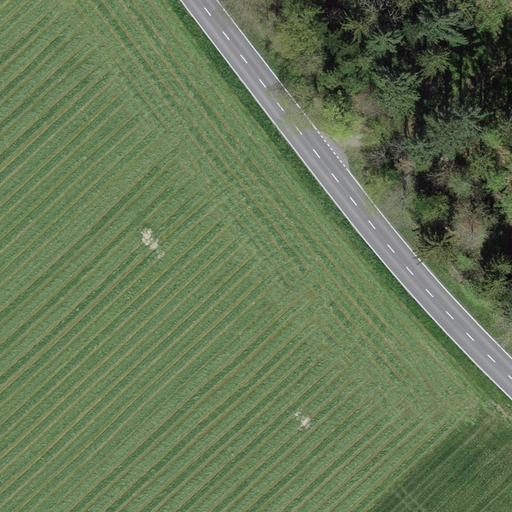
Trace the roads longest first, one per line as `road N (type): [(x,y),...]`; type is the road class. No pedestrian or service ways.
road 1 (primary): [(198,0),(407,268),(511,379)]
road 2 (track): [(511,30),(325,164)]
